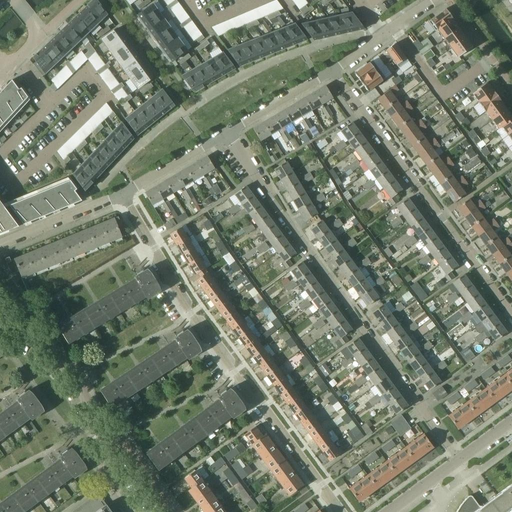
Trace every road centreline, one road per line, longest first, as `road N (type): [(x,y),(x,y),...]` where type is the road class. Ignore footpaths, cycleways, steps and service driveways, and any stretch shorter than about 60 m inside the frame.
road 1 (residential): [(227,134),(459,460)]
road 2 (residential): [(124,195),(191,313),(337,511)]
road 3 (residential): [(511,313),(332,71)]
road 4 (residential): [(172,511),(123,442),(99,429),(74,373),(33,338),(0,324)]
road 5 (residential): [(0,244),(124,195)]
road 6 (residential): [(227,134),(332,71)]
